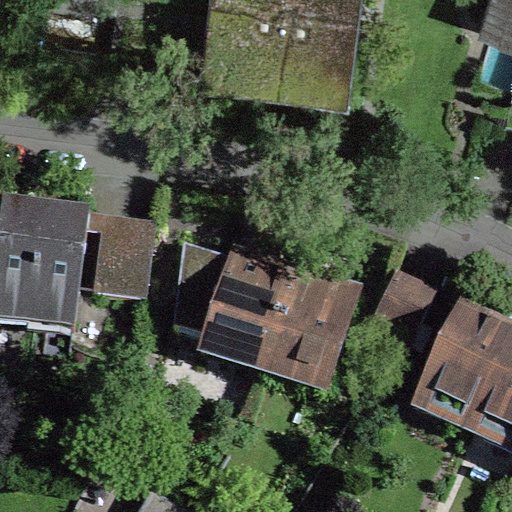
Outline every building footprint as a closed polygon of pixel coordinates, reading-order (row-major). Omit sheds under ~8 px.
[(355,0),(204,0),(195,80),(230,84),(344,97),(355,0)] [(511,0),(488,0),(485,12),(494,15),(511,20),(511,0)] [(3,204),(0,230),(0,324),(74,334),(89,215),(22,206),(3,204)] [(102,234),(94,297),(146,304),(154,242),(102,234)] [(173,332),(270,361),(296,276),(250,260),(233,255),(231,262),(184,247),(173,332)] [(328,285),(296,276),(270,361),(333,381),(360,294),(328,285)] [(377,337),(409,351),(433,299),(395,281),(377,337)] [(461,310),(422,397),(511,435),(511,332),(484,320),(461,310)] [(184,511),(152,494),(142,511),(184,511)]
